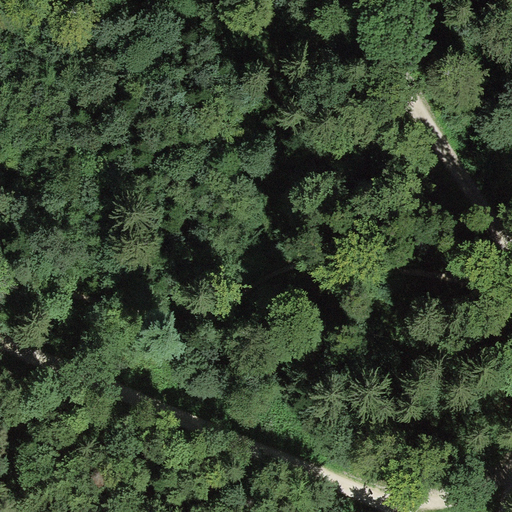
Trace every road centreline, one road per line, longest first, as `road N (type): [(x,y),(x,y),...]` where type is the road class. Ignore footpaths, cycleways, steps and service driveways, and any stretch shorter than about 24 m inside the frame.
road 1 (track): [(0,344),(401,511)]
road 2 (track): [(511,258),(350,0)]
